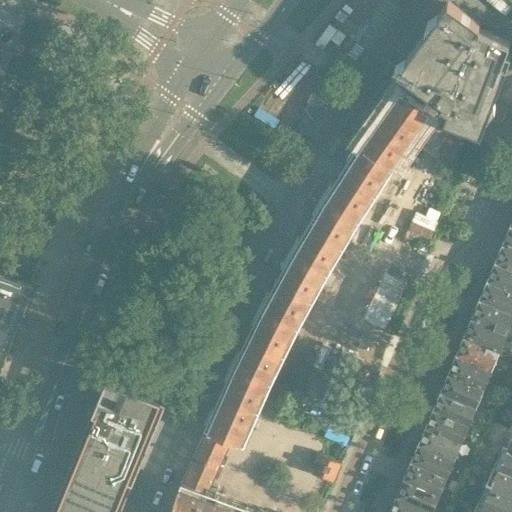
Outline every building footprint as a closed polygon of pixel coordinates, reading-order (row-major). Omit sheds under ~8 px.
[(0,0),(0,68),(6,71),(27,16),(31,6),(34,0),(0,0)] [(394,65),(408,75),(400,87),(427,106),(431,101),(446,111),(444,118),(481,132),(486,118),(504,125),(511,102),(511,45),(508,43),(510,39),(476,27),(479,22),(449,0),(446,0),(437,12),(433,15),(429,18),(427,19),(424,31),(405,57),(394,65)] [(396,85),(357,143),(394,168),(419,132),(434,111),(427,106),(400,87),(396,85)] [(394,168),(357,143),(322,196),(360,220),(394,168)] [(322,196),(290,250),(329,272),(360,220),(322,196)] [(511,226),(509,226),(502,244),(511,248),(511,226)] [(511,248),(502,244),(494,263),(511,270),(511,248)] [(329,272),(290,250),(260,305),(299,325),(319,289),(329,272)] [(511,270),(494,263),(486,281),(511,292),(511,270)] [(0,373),(32,286),(0,273),(0,373)] [(511,292),(486,281),(478,301),(511,315),(511,292)] [(511,315),(478,301),(470,319),(506,334),(511,318),(511,315)] [(299,325),(260,305),(232,363),(272,381),(299,325)] [(470,319),(463,337),(498,353),(506,334),(470,319)] [(463,337),(455,355),(490,370),(498,353),(463,337)] [(455,355),(448,373),(483,388),(490,370),(455,355)] [(272,381),(232,363),(204,426),(207,427),(206,428),(231,439),(245,444),(272,381)] [(448,373),(440,391),(475,406),(483,388),(448,373)] [(119,511),(166,401),(106,375),(89,417),(88,416),(87,418),(89,419),(50,511),(119,511)] [(440,391),(433,409),(468,424),(475,406),(440,391)] [(433,409),(425,426),(460,442),(468,424),(433,409)] [(425,426),(418,443),(453,459),(460,442),(425,426)] [(208,490),(220,465),(231,439),(206,428),(183,480),(203,488),(208,490)] [(418,443),(411,460),(446,475),(453,459),(418,443)] [(511,451),(506,449),(498,467),(511,472),(511,451)] [(341,462),(319,452),(311,470),(334,480),(341,462)] [(411,460),(403,479),(439,494),(446,475),(411,460)] [(511,472),(498,467),(491,484),(511,493),(511,472)] [(203,488),(183,480),(181,479),(168,511),(243,511),(246,505),(208,490),(203,488)] [(439,494),(403,479),(397,495),(431,511),(439,494)] [(511,511),(511,493),(491,484),(490,483),(482,501),(507,511),(511,511)] [(397,495),(389,511),(431,511),(397,495)] [(507,511),(482,501),(477,511),(507,511)]
